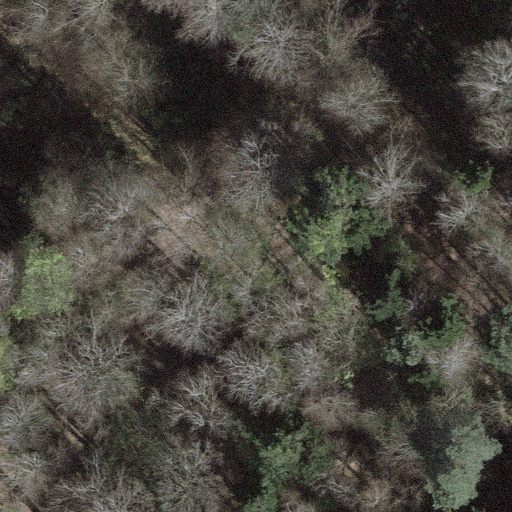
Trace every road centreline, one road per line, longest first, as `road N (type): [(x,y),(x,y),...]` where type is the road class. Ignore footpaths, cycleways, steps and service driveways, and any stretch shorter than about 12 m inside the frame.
road 1 (track): [(511,125),(371,233),(88,511)]
road 2 (track): [(371,233),(290,184),(0,339)]
road 3 (track): [(384,511),(478,404),(511,387)]
